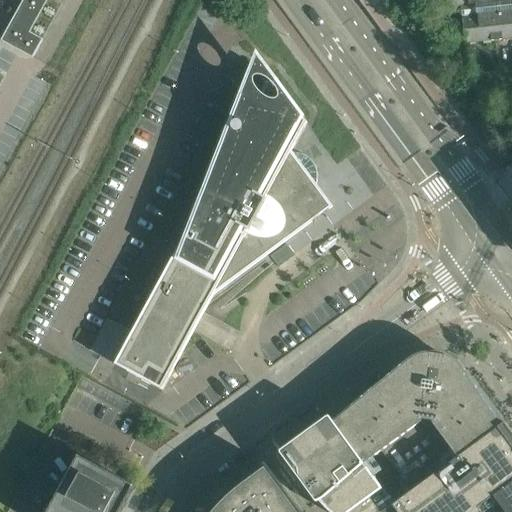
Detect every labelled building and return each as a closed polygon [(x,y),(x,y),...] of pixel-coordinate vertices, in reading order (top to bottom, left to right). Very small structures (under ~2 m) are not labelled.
[(48,0),(23,0),(1,41),(32,58),(33,57),(43,40),(30,33),(48,0)] [(511,0),(452,0),(453,7),(461,7),(462,8),(458,12),(462,16),(465,43),(491,41),(491,42),(503,40),(503,39),(511,38),(511,0)] [(134,332),(116,365),(162,390),(182,355),(200,321),(213,298),(214,294),(248,270),(332,207),(316,187),(317,180),(317,173),(315,166),(314,165),(311,161),(306,158),(302,155),(296,154),(291,153),(307,123),(273,76),(134,332)] [(271,257),(279,268),(295,256),(287,245),(271,257)] [(91,352),(116,365),(134,332),(109,319),(91,352)] [(428,358),(422,358),(416,360),(409,362),(403,365),(396,369),(339,412),(330,418),(333,422),(364,465),(365,464),(394,505),(384,511),(471,511),(511,482),(511,433),(506,425),(505,424),(474,381),(469,375),(464,370),(458,366),(453,363),(447,361),(442,359),(433,358),(428,358)] [(333,422),(319,434),(318,433),(317,432),(315,432),(314,432),(313,432),(312,433),(310,434),(310,435),(310,436),(309,437),(309,438),(310,439),(310,441),(286,460),(323,506),(327,511),(328,511),(329,511),(384,511),(394,505),(365,464),(364,465),(333,422)] [(122,511),(136,487),(111,474),(80,457),(49,511),(122,511)] [(299,511),(265,465),(246,479),(247,481),(240,486),(235,489),(231,493),(227,496),(224,500),(220,504),(213,511),(212,511),(299,511)] [(511,511),(511,482),(471,511),(511,511)]
